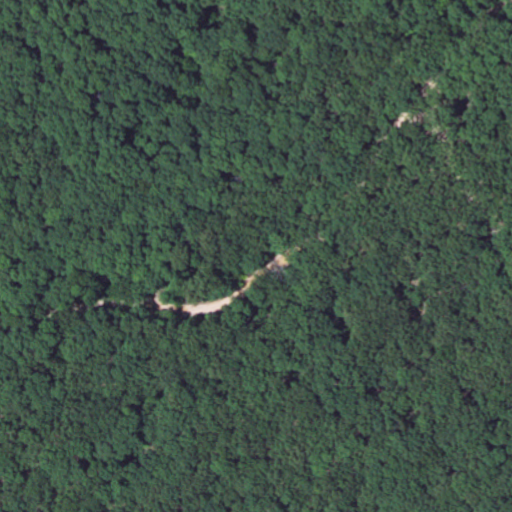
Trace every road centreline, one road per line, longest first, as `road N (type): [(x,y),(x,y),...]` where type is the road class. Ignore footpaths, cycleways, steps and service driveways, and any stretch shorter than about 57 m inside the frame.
road 1 (residential): [(511,6),(437,76),(335,228),(238,298),(212,311),(104,307),(0,325)]
road 2 (residential): [(437,76),(439,121),(453,157),(511,254)]
